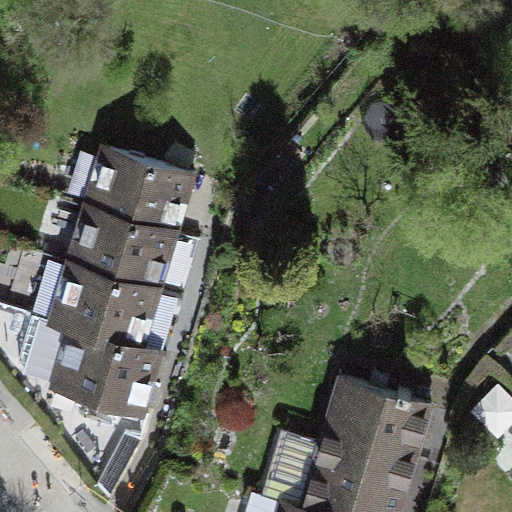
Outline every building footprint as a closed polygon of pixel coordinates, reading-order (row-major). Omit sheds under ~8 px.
[(90,203),(172,227),(189,168),(107,143),(90,203)] [(72,261),(154,285),(172,227),(90,203),(72,261)] [(154,285),(72,261),(56,318),(137,342),(154,285)] [(137,342),(56,318),(33,312),(19,358),(30,371),(53,378),(52,382),(139,407),(156,348),(137,342)] [(327,511),(392,511),(426,399),(344,374),(325,439),(283,426),(263,493),(286,500),(327,511)] [(282,511),(327,511),(286,500),(282,511)]
